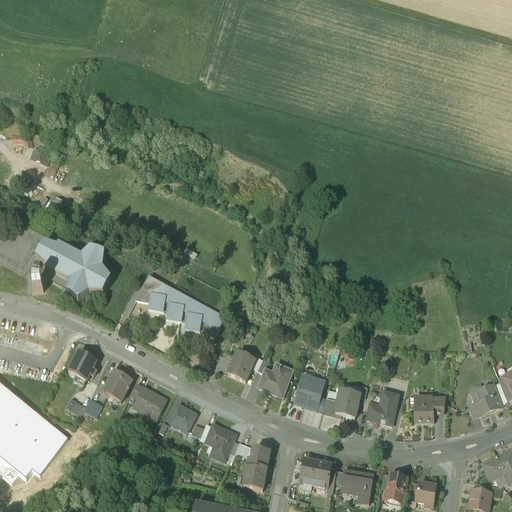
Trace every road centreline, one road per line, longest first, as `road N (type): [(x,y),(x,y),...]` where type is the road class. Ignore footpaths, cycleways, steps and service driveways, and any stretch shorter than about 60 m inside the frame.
road 1 (residential): [(291,432),(80,327),(0,301)]
road 2 (residential): [(452,450),(371,450),(291,432)]
